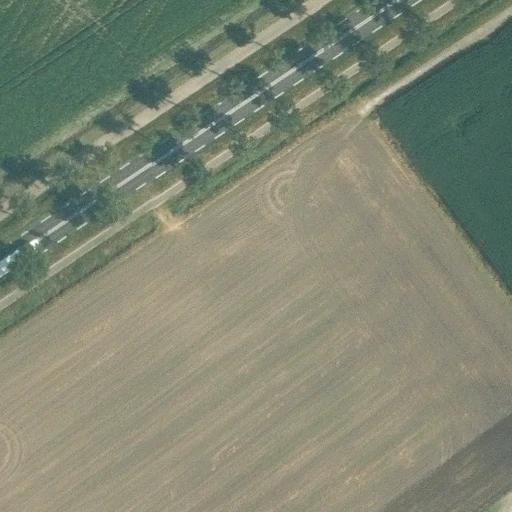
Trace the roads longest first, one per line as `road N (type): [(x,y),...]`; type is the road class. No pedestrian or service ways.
road 1 (primary): [(0,269),(397,0)]
road 2 (unclassified): [(0,213),(319,0)]
